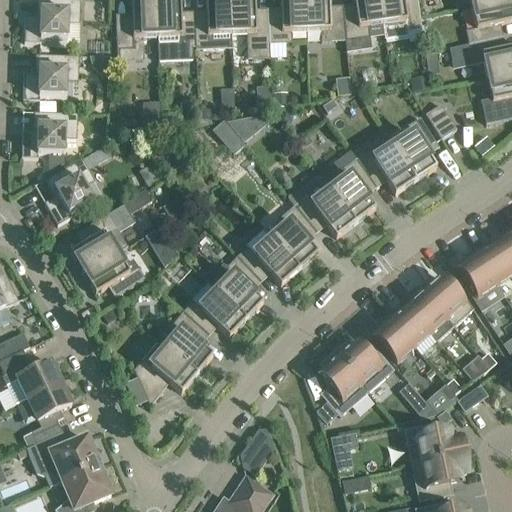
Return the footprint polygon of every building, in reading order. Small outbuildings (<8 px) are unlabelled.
[(80,27),(80,21),(80,1),(41,0),(41,20),(25,20),(24,46),(41,46),(41,42),(67,43),(67,27),(80,27)] [(195,50),(194,21),(181,21),(180,0),(172,0),(156,1),(157,41),(158,65),(193,64),(192,50),(195,50)] [(194,21),(195,50),(208,49),(207,39),(232,38),(230,0),(205,0),(206,20),(194,21)] [(230,0),(232,38),(247,37),(248,62),(270,61),(269,47),(268,18),(255,18),(254,0),(230,0)] [(268,18),(269,47),(291,46),(291,35),(306,35),(304,0),(279,0),(281,17),(268,18)] [(345,44),(343,15),(330,15),(329,0),(304,0),(306,35),(321,34),(321,45),(345,44)] [(343,15),(345,44),(369,40),(368,29),(382,27),(384,38),(378,0),(353,0),(355,13),(343,15)] [(403,0),(378,0),(384,38),(421,33),(417,4),(404,6),(403,0)] [(468,47),(497,41),(494,29),(511,24),(511,9),(510,0),(471,9),(476,31),(465,34),(468,47)] [(469,0),(471,9),(510,0),(469,0)] [(157,41),(156,1),(131,2),(132,23),(116,24),(117,65),(144,64),(143,41),(157,41)] [(483,66),(487,82),(511,75),(511,50),(500,53),(497,41),(468,47),(468,48),(450,51),(453,64),(452,64),(454,72),(483,66)] [(438,55),(427,57),(428,67),(436,66),(439,62),(438,55)] [(78,59),(59,58),(39,58),(39,78),(23,78),(23,104),(39,104),(39,100),(65,101),(65,85),(78,85),(78,59)] [(511,100),(511,75),(487,82),(492,104),(481,107),(485,127),(511,121),(511,111),(510,101),(511,100)] [(427,78),(410,81),(412,94),(429,91),(427,78)] [(349,80),(335,81),(337,99),(351,98),(349,80)] [(287,96),(273,97),(274,110),(288,110),(287,96)] [(271,100),(257,101),(257,113),(272,112),(271,100)] [(333,103),(323,109),(327,116),(337,110),(333,103)] [(234,104),(221,104),(221,116),(234,116),(234,104)] [(456,133),(445,116),(440,108),(425,118),(430,126),(441,142),(456,133)] [(211,111),(199,112),(200,124),(211,123),(211,111)] [(286,114),(277,120),(282,130),(292,124),(286,114)] [(22,135),(21,161),(38,162),(38,158),(48,158),(48,173),(55,173),(64,167),(64,158),(64,143),(76,143),(77,117),(58,116),(38,116),(37,136),(32,136),(22,135)] [(176,133),(175,116),(162,116),(163,133),(176,133)] [(159,120),(144,120),(145,135),(160,134),(159,120)] [(394,151),(415,184),(436,171),(424,153),(435,146),(420,121),(408,129),(413,138),(395,150),(394,151)] [(239,122),(226,125),(243,146),(252,138),(239,122)] [(223,124),(212,134),(233,158),(244,149),(223,124)] [(122,127),(110,128),(111,141),(123,141),(122,127)] [(389,141),(355,163),(372,187),(383,179),(395,198),(415,184),(394,151),(395,150),(389,141)] [(153,146),(145,157),(158,166),(166,156),(153,146)] [(94,155),(93,156),(99,166),(110,160),(109,158),(104,150),(104,149),(98,153),(94,155)] [(318,177),(319,178),(355,226),(375,211),(362,194),(372,187),(355,163),(349,153),(318,177)] [(45,206),(44,206),(57,229),(71,221),(69,217),(86,207),(92,204),(84,190),(94,184),(88,173),(82,163),(81,162),(65,172),(47,182),(57,199),(53,201),(45,206)] [(336,241),(355,226),(319,178),(317,178),(287,200),(287,201),(312,232),(323,224),(336,241)] [(145,192),(134,198),(141,210),(152,204),(145,192)] [(303,240),(312,232),(287,201),(287,203),(293,210),(276,225),(283,233),(272,243),(299,273),(317,257),(303,240)] [(70,256),(83,277),(117,256),(128,249),(119,236),(135,226),(124,208),(107,218),(99,223),(82,233),(88,245),(70,256)] [(499,245),(495,247),(511,272),(511,232),(510,230),(500,237),(502,241),(503,242),(499,245)] [(247,250),(236,260),(257,282),(266,273),(280,289),(299,273),(272,243),(263,232),(245,248),(247,250)] [(497,288),(511,278),(511,272),(495,247),(494,245),(488,249),(485,245),(474,252),(477,257),(497,288)] [(467,266),(458,271),(459,273),(469,288),(465,290),(475,306),(476,307),(481,314),(504,299),(497,289),(496,287),(492,282),(474,254),(463,261),(467,266)] [(117,256),(83,277),(95,298),(114,287),(121,298),(145,283),(138,271),(133,263),(124,268),(117,256)] [(247,291),(257,282),(236,260),(226,271),(234,278),(217,295),(246,323),(263,306),(247,291)] [(0,313),(18,305),(6,280),(0,282),(0,313)] [(429,283),(419,291),(438,313),(445,320),(453,330),(473,313),(460,294),(455,298),(440,281),(433,287),(429,283)] [(438,313),(419,291),(410,300),(414,304),(407,310),(431,337),(430,337),(436,345),(453,330),(445,320),(438,313)] [(183,315),(205,335),(213,326),(229,341),(246,323),(217,295),(200,313),(193,305),(183,315)] [(396,311),(387,319),(393,327),(398,332),(414,351),(430,337),(431,337),(407,310),(400,316),(396,311)] [(114,312),(102,319),(107,326),(118,319),(114,312)] [(182,333),(166,352),(197,378),(213,359),(196,345),(205,335),(183,315),(173,326),(182,333)] [(393,327),(387,319),(377,328),(381,332),(374,339),(397,366),(414,351),(398,332),(393,327)] [(28,348),(22,335),(0,345),(0,360),(1,361),(28,348)] [(511,342),(503,349),(504,350),(507,355),(510,359),(511,357),(511,342)] [(346,346),(333,357),(367,396),(392,374),(376,355),(369,361),(355,346),(350,350),(346,346)] [(197,378),(166,352),(151,370),(143,363),(142,364),(140,361),(133,369),(134,373),(133,374),(134,376),(126,380),(128,386),(137,382),(149,409),(161,396),(157,392),(164,383),(181,397),(197,378)] [(16,408),(61,387),(50,365),(39,371),(35,363),(29,366),(23,354),(2,364),(0,364),(0,369),(5,379),(2,380),(6,388),(16,408)] [(367,396),(333,357),(321,368),(324,372),(319,377),(332,393),(323,400),(340,419),(367,396)] [(481,362),(490,372),(496,366),(487,357),(483,361),(481,362)] [(487,375),(490,372),(481,362),(474,368),(483,378),(487,375)] [(357,421),(393,388),(385,381),(350,414),(357,421)] [(446,388),(455,398),(461,392),(453,383),(446,388)] [(35,449),(55,439),(62,436),(57,424),(63,421),(59,414),(71,408),(61,387),(16,408),(26,429),(35,424),(36,426),(39,433),(30,437),(30,438),(26,440),(30,451),(35,449)] [(453,400),(455,398),(446,388),(440,394),(448,404),(453,400)] [(481,389),(457,405),(465,416),(488,400),(481,389)] [(420,400),(411,408),(422,422),(436,418),(420,400)] [(326,427),(334,420),(325,409),(317,416),(326,427)] [(462,459),(459,441),(453,443),(451,437),(431,441),(429,429),(404,434),(412,469),(462,459)] [(259,433),(248,448),(268,461),(274,452),(266,433),(266,432),(259,433)] [(355,437),(331,443),(333,456),(349,453),(358,451),(355,437)] [(50,490),(61,486),(98,470),(86,441),(60,452),(55,439),(35,449),(30,451),(24,454),(26,458),(36,478),(43,481),(46,480),(50,490)] [(24,454),(15,458),(17,462),(26,458),(24,454)] [(466,477),(462,459),(412,469),(419,505),(448,499),(446,487),(461,484),(460,478),(466,477)] [(110,499),(98,470),(61,486),(69,502),(57,511),(87,511),(86,509),(110,499)] [(263,511),(272,499),(262,492),(246,481),(229,506),(225,504),(220,511),(263,511)] [(342,485),(344,497),(354,495),(352,483),(342,485)]
